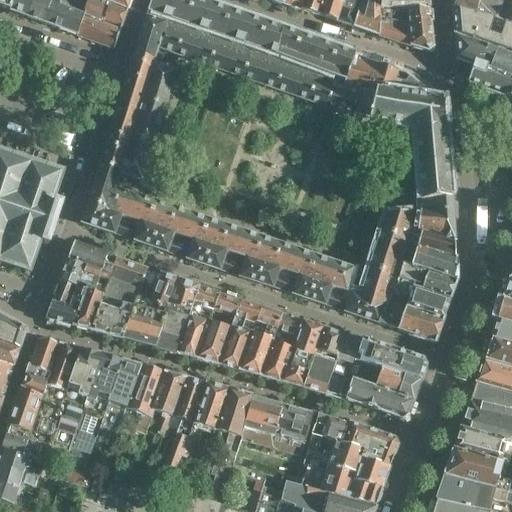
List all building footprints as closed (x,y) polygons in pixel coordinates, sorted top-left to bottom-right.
[(0,0),(0,9),(10,13),(15,0),(0,0)] [(15,0),(10,13),(27,19),(33,0),(15,0)] [(33,0),(27,19),(42,25),(51,4),(52,0),(33,0)] [(67,0),(60,0),(58,7),(84,17),(84,18),(120,31),(127,12),(107,4),(108,3),(98,0),(88,0),(86,6),(67,0)] [(109,0),(108,3),(107,4),(127,12),(131,0),(108,0),(109,0)] [(151,0),(148,12),(163,17),(169,0),(151,0)] [(169,0),(163,17),(180,23),(188,0),(169,0)] [(208,3),(197,0),(188,0),(180,23),(198,29),(208,3)] [(267,0),(267,2),(290,8),(292,0),(267,0)] [(292,0),(290,8),(300,11),(303,0),(292,0)] [(303,0),(300,11),(319,17),(323,0),(303,0)] [(323,0),(319,17),(337,23),(344,0),(323,0)] [(344,0),(337,23),(352,28),(361,0),(344,0)] [(361,0),(352,28),(378,37),(380,19),(380,9),(379,0),(361,0)] [(379,0),(380,9),(391,9),(405,10),(427,10),(425,0),(379,0)] [(481,0),(451,0),(453,9),(476,15),(481,0)] [(493,21),(509,27),(511,28),(511,8),(510,8),(489,0),(481,0),(476,15),(493,21)] [(226,9),(208,3),(198,29),(216,35),(226,9)] [(42,25),(77,37),(84,18),(84,17),(58,7),(51,4),(42,25)] [(226,9),(216,35),(233,41),(243,15),(230,10),(226,9)] [(380,19),(378,37),(409,46),(407,25),(389,23),(391,9),(380,9),(380,19)] [(476,15),(453,9),(455,36),(511,54),(511,28),(509,27),(493,21),(476,15)] [(427,10),(405,10),(407,25),(409,46),(428,52),(432,49),(433,48),(427,10)] [(243,15),(233,41),(249,46),(259,21),(243,15)] [(113,49),(120,31),(84,18),(77,37),(113,49)] [(138,39),(135,50),(157,57),(161,42),(166,25),(167,23),(151,19),(151,20),(145,18),(138,39)] [(249,46),(268,53),(278,27),(259,21),(249,46)] [(189,33),(166,25),(161,42),(163,43),(162,50),(180,56),(189,33)] [(278,27),(268,53),(271,54),(286,60),(296,34),(278,27)] [(204,38),(189,33),(180,56),(195,61),(204,38)] [(316,41),(296,34),(286,60),(305,67),(316,41)] [(473,65),(488,70),(511,79),(511,54),(455,36),(457,59),(473,65)] [(220,43),(204,38),(195,61),(210,66),(220,43)] [(334,47),(316,41),(305,67),(324,74),(334,47)] [(235,49),(220,43),(210,66),(226,72),(235,49)] [(324,74),(345,82),(346,82),(349,71),(350,71),(353,58),(355,55),(334,47),(324,74)] [(252,54),(235,49),(226,72),(243,78),(252,54)] [(159,57),(157,57),(135,50),(128,73),(151,81),(157,64),(159,57)] [(271,61),(252,54),(243,78),(261,84),(271,61)] [(345,82),(343,85),(342,87),(359,91),(363,92),(367,93),(369,87),(376,65),(373,64),(353,58),(350,71),(349,71),(346,82),(345,82)] [(289,67),(271,61),(261,84),(279,91),(289,67)] [(157,64),(151,81),(173,88),(178,72),(157,64)] [(399,72),(376,65),(369,87),(377,90),(392,92),(399,72)] [(471,73),(467,84),(511,101),(511,79),(488,70),(473,65),(471,73)] [(304,71),(289,67),(279,91),(293,96),(304,71)] [(327,79),(304,71),(293,96),(317,104),(327,79)] [(140,117),(146,97),(151,81),(128,73),(127,74),(120,97),(116,110),(140,117)] [(343,85),(327,79),(317,104),(334,110),(343,85)] [(151,81),(146,97),(168,104),(173,88),(151,81)] [(342,87),(334,110),(354,114),(359,91),(342,87)] [(370,117),(370,119),(369,120),(405,128),(412,129),(417,192),(418,202),(420,202),(451,201),(451,199),(452,199),(452,196),(451,196),(450,193),(445,129),(442,100),(442,99),(392,92),(377,90),(369,87),(367,93),(363,92),(359,91),(354,114),(370,117)] [(146,97),(140,117),(161,125),(168,104),(146,97)] [(110,129),(133,136),(140,117),(116,110),(110,129)] [(140,117),(133,136),(156,144),(161,125),(140,117)] [(105,146),(128,153),(133,136),(110,129),(105,146)] [(128,153),(150,161),(156,144),(133,136),(128,153)] [(105,150),(94,183),(112,189),(116,190),(120,176),(128,153),(105,146),(104,150),(105,150)] [(128,153),(120,176),(143,184),(150,161),(128,153)] [(0,263),(25,272),(24,275),(28,276),(29,273),(32,274),(34,270),(30,269),(39,244),(44,245),(43,249),(46,250),(47,246),(48,247),(49,243),(52,234),(53,235),(54,232),(52,232),(55,222),(57,222),(58,220),(56,219),(59,211),(61,208),(60,208),(61,204),(58,203),(57,206),(52,205),(60,180),(64,181),(65,177),(61,176),(62,172),(58,171),(57,174),(32,166),(33,163),(30,162),(29,165),(0,155),(0,263)] [(106,209),(112,189),(94,183),(88,204),(106,209)] [(133,219),(141,197),(116,190),(112,189),(106,209),(129,218),(133,219)] [(133,219),(152,225),(160,203),(141,197),(133,219)] [(420,213),(419,214),(414,213),(411,223),(419,224),(418,232),(421,233),(454,241),(452,210),(453,210),(453,209),(453,207),(452,207),(451,201),(420,202),(420,213)] [(160,228),(170,230),(177,209),(160,203),(152,225),(160,228)] [(106,209),(88,204),(81,225),(98,230),(106,209)] [(129,218),(106,209),(98,230),(115,236),(115,235),(119,224),(126,226),(129,218)] [(185,236),(187,236),(194,215),(177,209),(170,230),(185,236)] [(414,213),(384,215),(380,230),(407,236),(414,213)] [(187,236),(204,242),(211,220),(194,215),(187,236)] [(152,249),(160,228),(152,225),(133,219),(129,218),(126,226),(119,224),(115,235),(134,241),(134,243),(152,249)] [(211,244),(221,247),(228,226),(211,220),(204,242),(211,244)] [(221,247),(238,253),(246,232),(228,226),(221,247)] [(178,257),(185,236),(170,230),(160,228),(152,249),(168,254),(168,253),(178,257)] [(407,236),(380,230),(374,248),(400,256),(407,236)] [(238,253),(256,259),(263,238),(246,232),(238,253)] [(421,233),(416,250),(455,262),(455,261),(454,261),(454,247),(454,241),(421,233)] [(203,266),(211,244),(204,242),(187,236),(185,236),(178,257),(187,260),(187,261),(203,266)] [(265,262),(273,264),(280,244),(263,238),(256,259),(265,262)] [(230,274),(238,253),(221,247),(211,244),(203,266),(219,272),(220,271),(230,274)] [(273,264),(290,270),(297,249),(280,244),(273,264)] [(75,245),(68,262),(84,268),(101,274),(111,277),(113,267),(105,264),(107,257),(75,245)] [(394,274),(400,256),(374,248),(369,266),(394,274)] [(308,276),(316,256),(297,249),(290,270),(308,276)] [(416,250),(411,267),(411,269),(455,284),(456,283),(457,283),(456,282),(455,282),(455,276),(455,269),(454,264),(455,262),(416,250)] [(239,279),(257,284),(265,262),(256,259),(238,253),(230,274),(239,278),(239,279)] [(334,262),(316,256),(308,276),(317,279),(327,282),(334,262)] [(113,267),(111,279),(104,298),(121,304),(124,294),(137,299),(140,291),(141,290),(148,271),(115,260),(113,267)] [(68,262),(60,283),(76,288),(84,268),(68,262)] [(290,270),(273,264),(265,262),(257,284),(282,292),(290,270)] [(343,287),(351,268),(334,262),(327,282),(343,287)] [(412,289),(421,292),(449,302),(455,284),(411,269),(402,265),(397,285),(412,289)] [(394,274),(369,266),(362,286),(371,289),(372,286),(389,292),(394,274)] [(308,276),(290,270),(282,292),(292,296),(292,295),(309,301),(317,279),(308,276)] [(140,291),(137,299),(150,304),(167,310),(168,306),(177,281),(161,276),(148,271),(141,290),(140,291)] [(309,301),(337,310),(345,289),(345,288),(343,287),(327,282),(317,279),(309,301)] [(177,281),(168,306),(190,313),(192,306),(198,291),(199,288),(177,281)] [(511,282),(509,281),(502,303),(511,306),(511,282)] [(60,283),(52,304),(69,308),(76,288),(60,283)] [(394,306),(405,310),(443,322),(443,321),(443,319),(449,302),(421,292),(412,289),(397,285),(392,301),(395,303),(394,306)] [(371,289),(362,286),(360,291),(369,294),(361,319),(378,324),(381,315),(382,316),(386,305),(386,304),(389,292),(372,286),(371,289)] [(198,291),(192,306),(216,314),(222,296),(199,288),(198,291)] [(337,310),(361,319),(369,294),(360,291),(360,294),(345,289),(337,310)] [(78,311),(73,327),(91,332),(100,308),(103,298),(95,295),(85,291),(78,311)] [(222,296),(216,314),(233,321),(235,314),(240,302),(222,296)] [(240,302),(235,314),(247,317),(245,323),(256,326),(261,309),(240,302)] [(100,308),(91,332),(122,340),(130,318),(131,313),(102,303),(100,308)] [(496,324),(511,328),(511,306),(502,303),(496,324)] [(78,311),(69,308),(52,304),(46,320),(73,327),(78,311)] [(130,318),(122,340),(155,349),(166,318),(133,308),(130,318)] [(261,309),(256,326),(266,330),(267,327),(277,331),(282,316),(261,309)] [(381,315),(378,324),(378,325),(379,324),(397,331),(409,335),(409,336),(411,336),(430,342),(429,343),(431,344),(432,342),(437,339),(443,322),(405,310),(400,323),(388,319),(382,316),(381,315)] [(166,318),(155,349),(176,355),(188,318),(167,312),(166,318)] [(277,331),(276,333),(274,342),(276,342),(279,338),(282,338),(283,335),(296,339),(302,323),(282,316),(277,331)] [(0,343),(20,349),(25,336),(18,327),(11,324),(10,324),(1,319),(0,318),(0,343)] [(188,318),(176,355),(196,360),(208,324),(188,318)] [(234,321),(231,329),(218,366),(239,372),(252,334),(242,331),(245,324),(234,321)] [(208,324),(196,360),(218,366),(231,329),(208,323),(208,324)] [(296,339),(281,383),(303,390),(313,360),(314,360),(317,353),(324,330),(302,323),(296,339)] [(491,342),(490,342),(511,348),(511,328),(496,324),(495,325),(496,326),(492,340),(491,339),(490,341),(491,342)] [(324,330),(317,353),(337,359),(345,336),(324,330)] [(252,334),(239,372),(261,378),(273,344),(274,342),(275,335),(265,331),(263,338),(252,334)] [(273,344),(261,378),(281,383),(296,339),(283,335),(282,338),(279,338),(276,342),(274,342),(273,344)] [(345,337),(340,351),(360,357),(358,363),(381,370),(420,384),(422,380),(421,380),(424,371),(425,371),(425,368),(422,361),(420,361),(409,358),(409,357),(362,342),(345,337)] [(39,341),(26,376),(47,384),(60,347),(39,341)] [(511,348),(490,342),(483,364),(511,372),(511,348)] [(0,364),(14,368),(20,349),(0,343),(0,364)] [(60,347),(47,384),(46,387),(43,399),(43,402),(44,403),(41,417),(36,434),(51,439),(65,393),(66,393),(68,387),(80,352),(60,347)] [(352,381),(375,389),(397,397),(397,398),(413,404),(414,404),(414,403),(413,403),(420,384),(381,370),(358,363),(360,357),(340,351),(337,359),(335,366),(325,396),(340,400),(341,400),(345,401),(352,381)] [(68,387),(66,393),(49,448),(68,453),(70,450),(88,401),(104,358),(80,352),(68,387)] [(104,358),(88,401),(70,450),(90,456),(96,438),(109,399),(109,400),(122,363),(104,358)] [(313,360),(303,390),(325,396),(335,366),(314,360),(313,360)] [(109,400),(109,399),(96,438),(114,440),(126,410),(141,368),(122,363),(109,400)] [(0,380),(8,384),(14,368),(0,364),(0,380)] [(476,384),(481,386),(511,394),(511,372),(483,364),(476,384)] [(141,368),(126,410),(141,416),(135,432),(144,436),(151,420),(152,421),(153,412),(151,411),(165,375),(141,368)] [(151,411),(153,412),(162,415),(154,435),(163,438),(171,418),(172,418),(186,380),(165,375),(151,411)] [(26,376),(21,390),(40,397),(43,399),(46,387),(47,384),(26,376)] [(0,400),(2,401),(8,384),(0,380),(0,400)] [(186,380),(172,418),(181,421),(176,435),(175,435),(156,488),(168,491),(181,458),(188,439),(193,426),(193,425),(207,385),(186,380)] [(352,381),(345,401),(388,416),(387,417),(389,418),(389,417),(400,420),(400,421),(402,421),(403,421),(408,418),(409,416),(409,415),(413,404),(397,398),(397,397),(375,389),(352,381)] [(188,439),(181,458),(191,461),(203,429),(218,433),(232,393),(207,385),(193,425),(193,426),(188,439)] [(511,414),(511,397),(475,387),(470,405),(511,414)] [(21,390),(15,408),(41,417),(44,403),(43,402),(43,399),(40,397),(21,390)] [(214,450),(218,451),(211,476),(215,477),(211,491),(204,488),(201,501),(218,506),(223,489),(225,489),(227,482),(236,456),(240,440),(243,430),(252,398),(232,393),(218,433),(219,434),(214,450)] [(252,398),(243,430),(273,439),(283,407),(252,398)] [(511,414),(470,405),(460,431),(506,443),(510,444),(511,435),(511,414)] [(283,407),(273,439),(304,447),(312,418),(313,415),(283,407)] [(9,425),(11,426),(8,435),(27,441),(40,445),(48,447),(51,439),(36,434),(41,417),(15,408),(9,425)] [(319,445),(321,441),(334,444),(344,447),(350,427),(327,419),(318,417),(312,438),(310,443),(319,445)] [(334,444),(333,451),(389,469),(393,458),(393,459),(394,457),(393,457),(397,448),(397,449),(398,448),(397,447),(395,442),(395,441),(393,441),(393,442),(384,438),(385,438),(350,427),(344,447),(334,444)] [(460,431),(453,452),(500,465),(511,468),(511,444),(506,443),(460,431)] [(6,434),(1,450),(32,460),(43,462),(44,458),(48,447),(40,445),(37,456),(24,452),(27,441),(8,435),(6,434)] [(310,443),(310,468),(382,491),(388,470),(389,470),(389,469),(333,451),(334,444),(321,441),(319,445),(310,443)] [(1,450),(0,452),(0,467),(26,476),(38,479),(40,472),(29,468),(32,460),(1,450)] [(453,454),(444,479),(449,481),(511,496),(511,468),(500,465),(453,452),(452,454),(453,454)] [(0,467),(0,484),(21,491),(23,484),(34,488),(37,480),(26,476),(0,467)] [(128,473),(107,467),(103,478),(124,483),(128,473)] [(92,476),(63,468),(59,481),(87,489),(92,476)] [(375,508),(382,491),(310,468),(301,489),(310,492),(308,499),(329,507),(335,493),(375,508)] [(267,476),(252,472),(250,479),(257,481),(265,483),(267,476)] [(178,492),(187,493),(193,485),(189,476),(179,475),(174,483),(178,492)] [(444,479),(436,504),(474,511),(475,511),(480,511),(511,511),(511,496),(449,481),(444,479)] [(264,484),(257,481),(255,488),(251,501),(258,502),(260,495),(264,484)] [(148,504),(151,493),(110,483),(107,494),(148,504)] [(0,484),(0,501),(16,507),(27,511),(29,504),(18,499),(21,491),(0,484)] [(263,489),(260,495),(293,508),(293,510),(299,511),(373,511),(375,508),(335,493),(329,507),(308,499),(310,492),(301,489),(285,484),(282,494),(263,489)] [(299,511),(293,510),(293,508),(260,495),(255,511),(299,511)] [(217,511),(219,507),(195,501),(191,511),(217,511)]
